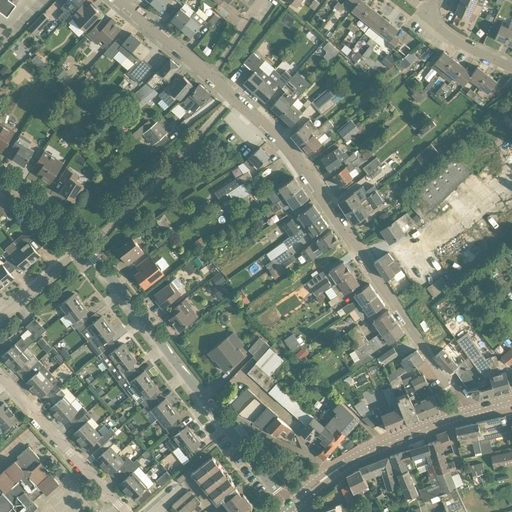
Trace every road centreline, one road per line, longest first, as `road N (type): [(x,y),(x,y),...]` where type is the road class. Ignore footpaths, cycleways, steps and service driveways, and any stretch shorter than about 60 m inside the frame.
road 1 (residential): [(466,413),(289,151),(121,0)]
road 2 (residential): [(290,507),(82,247)]
road 3 (secondary): [(290,507),(374,449),(466,413)]
road 4 (residential): [(123,511),(0,378)]
